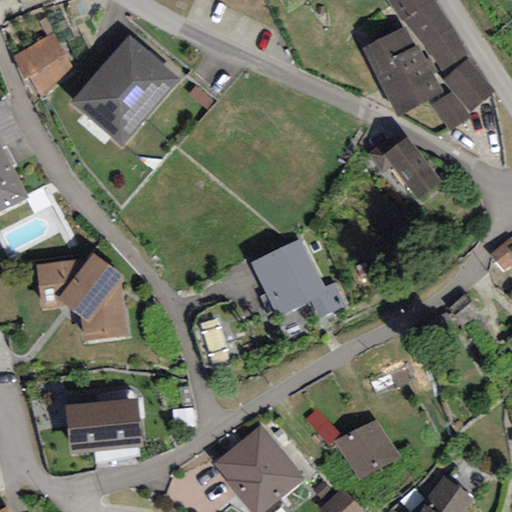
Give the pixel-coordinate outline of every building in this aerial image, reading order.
[(14,0),(23,18),(64,0),(14,0)] [(382,0),(400,25),(403,23),(433,3),(430,0),(382,0)] [(433,3),(403,23),(443,76),(467,57),(452,27),(433,3)] [(407,31),(362,55),(398,121),(442,97),(407,31)] [(54,35),(15,59),(25,88),(33,84),(41,100),(72,69),(54,35)] [(128,40),(70,107),(121,151),(179,84),(128,40)] [(442,85),(450,94),(469,115),(494,92),(467,63),(442,85)] [(469,115),(450,94),(432,107),(449,134),(472,120),(469,115)] [(393,137),(367,157),(382,176),(389,170),(417,206),(441,188),(406,143),(401,147),(393,137)] [(21,165),(11,146),(2,151),(0,147),(0,218),(29,203),(11,170),(21,165)] [(511,241),(511,240),(489,257),(503,275),(511,268),(511,241)] [(301,242),(251,267),(277,321),(311,304),(319,321),(348,307),(336,284),(324,290),(301,242)] [(89,264),(36,269),(40,313),(62,310),(81,324),(82,345),(127,340),(121,287),(124,283),(93,258),(89,264)] [(480,314),(463,296),(445,313),(462,331),(480,314)] [(66,412),(71,459),(142,452),(137,405),(66,412)] [(377,421),(335,446),(358,485),(400,460),(377,421)] [(269,511),(305,483),(260,429),(211,469),(247,511),(269,511)] [(467,511),(474,502),(441,480),(422,509),(424,511),(423,511),(467,511)] [(361,511),(343,492),(320,511),(361,511)]
